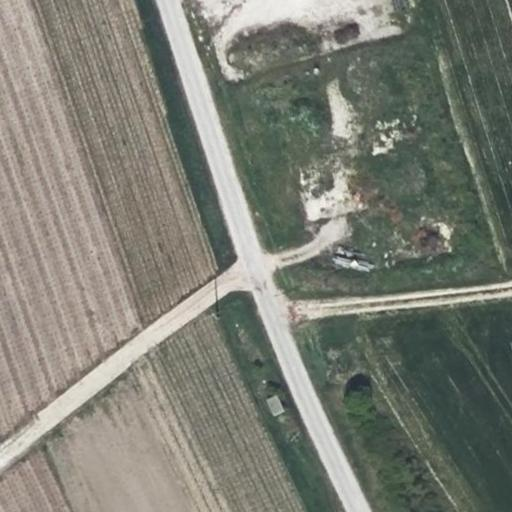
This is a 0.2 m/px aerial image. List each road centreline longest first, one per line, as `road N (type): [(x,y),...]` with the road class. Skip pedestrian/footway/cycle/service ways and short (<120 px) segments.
road 1 (unclassified): [(0,445),(248,261)]
road 2 (unclassified): [(248,261),(163,0)]
road 3 (unclassified): [(360,511),(248,261)]
road 4 (track): [(511,281),(267,312)]
